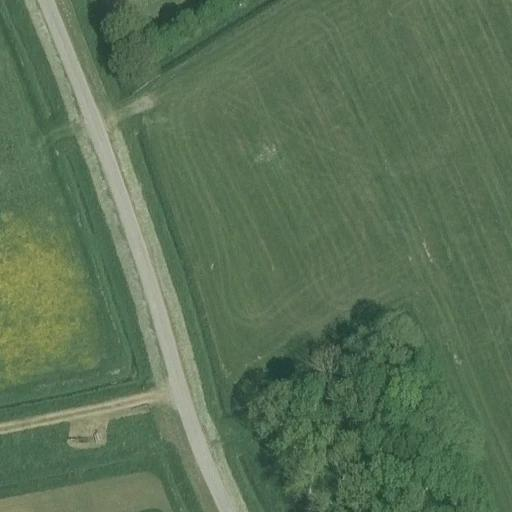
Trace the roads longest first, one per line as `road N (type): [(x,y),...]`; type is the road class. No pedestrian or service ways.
road 1 (unclassified): [(227,511),(207,475),(125,208),(44,0)]
road 2 (track): [(0,433),(180,395)]
